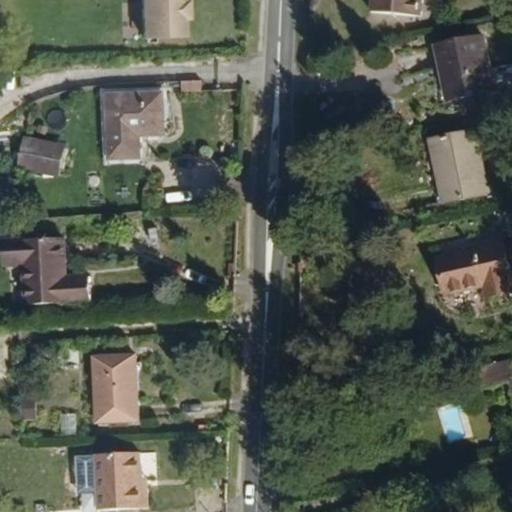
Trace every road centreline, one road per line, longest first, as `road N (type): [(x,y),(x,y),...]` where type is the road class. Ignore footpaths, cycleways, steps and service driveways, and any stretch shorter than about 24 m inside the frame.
road 1 (secondary): [(255,511),(280,0)]
road 2 (track): [(0,83),(276,68)]
road 3 (track): [(68,250),(132,247),(192,281),(267,288)]
